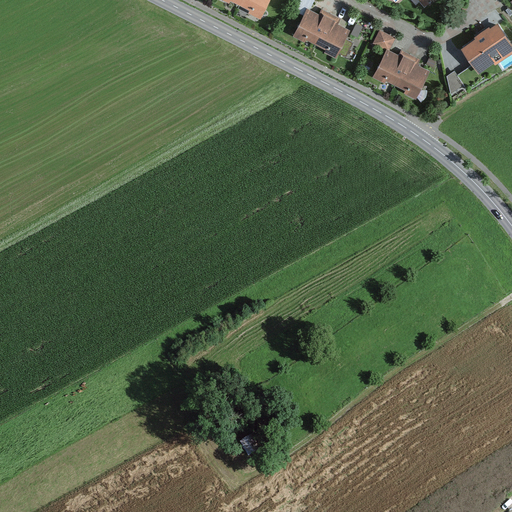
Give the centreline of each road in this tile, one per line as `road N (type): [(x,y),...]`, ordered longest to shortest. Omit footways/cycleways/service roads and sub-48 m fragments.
road 1 (tertiary): [(163,0),(382,113),(472,178),(511,223)]
road 2 (residential): [(480,0),(467,22),(440,36),(345,0)]
